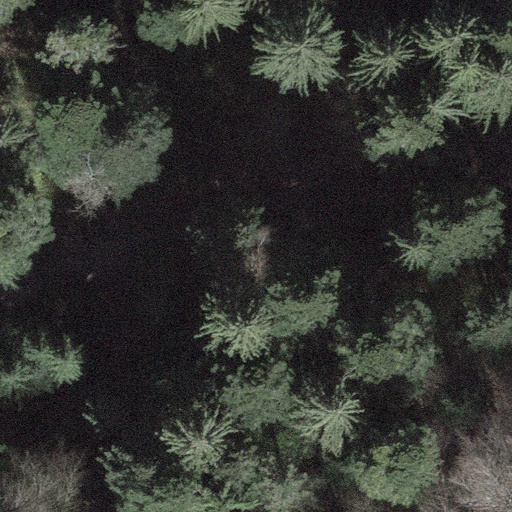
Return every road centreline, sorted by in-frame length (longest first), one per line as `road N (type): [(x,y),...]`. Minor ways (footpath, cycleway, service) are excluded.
road 1 (track): [(0,293),(256,201),(511,163)]
road 2 (track): [(0,465),(50,443),(112,342),(139,243)]
